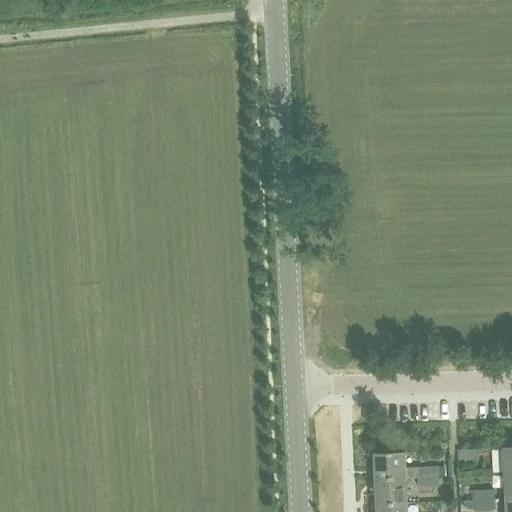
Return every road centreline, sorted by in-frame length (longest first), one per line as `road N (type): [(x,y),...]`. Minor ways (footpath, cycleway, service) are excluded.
road 1 (tertiary): [(293,386),(273,0)]
road 2 (residential): [(293,386),(511,379)]
road 3 (tertiary): [(299,511),(293,386)]
